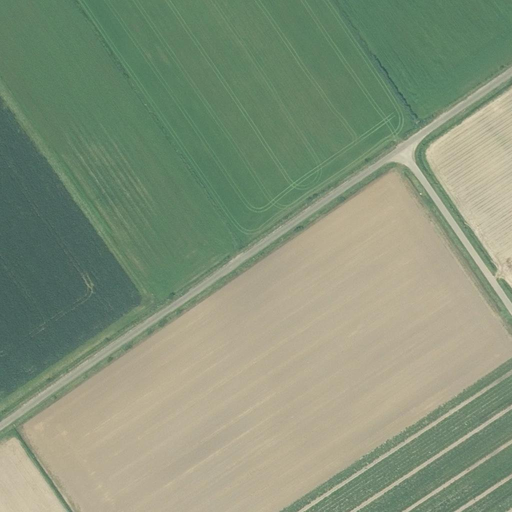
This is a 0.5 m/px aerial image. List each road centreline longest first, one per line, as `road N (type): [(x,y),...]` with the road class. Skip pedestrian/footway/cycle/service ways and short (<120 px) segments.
road 1 (unclassified): [(0,428),(402,151)]
road 2 (unclassified): [(511,309),(402,151)]
road 3 (unclassified): [(402,151),(511,74)]
